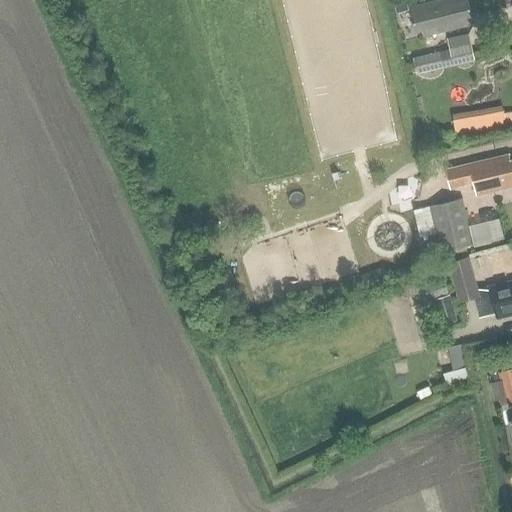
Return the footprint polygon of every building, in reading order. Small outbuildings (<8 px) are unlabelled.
[(423,38),(473,26),(467,0),(446,0),(408,9),(415,34),(421,32),(423,38)] [(448,39),(450,50),(471,45),(469,34),(448,39)] [(417,76),(474,63),(470,46),(413,58),(417,76)] [(503,112),(454,121),(456,135),(505,126),(503,112)] [(509,156),(446,171),(451,190),(474,184),(477,196),(511,187),(511,162),(511,163),(509,156)] [(463,199),(435,206),(431,207),(441,254),(474,246),(463,199)] [(511,220),(510,215),(479,223),(485,245),(511,237),(511,220)] [(459,304),(478,300),(468,259),(448,264),(459,304)] [(384,268),(361,276),(366,290),(389,282),(384,268)] [(423,286),(427,301),(447,295),(442,280),(423,286)] [(511,282),(488,288),(496,320),(511,316),(511,282)] [(449,296),(434,301),(441,326),(456,322),(449,296)] [(454,381),(475,377),(473,367),(452,371),(454,381)] [(511,369),(498,372),(500,383),(505,405),(511,403),(511,369)]
